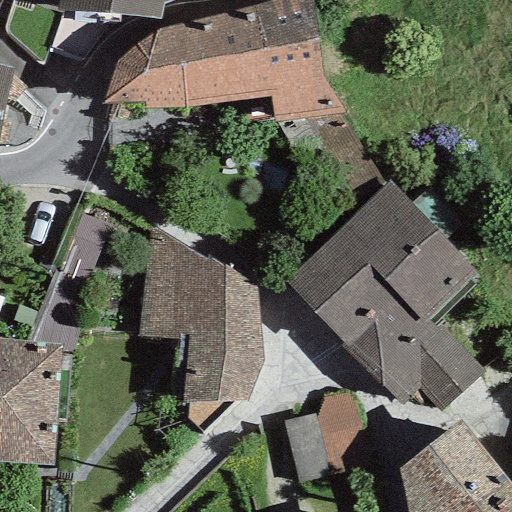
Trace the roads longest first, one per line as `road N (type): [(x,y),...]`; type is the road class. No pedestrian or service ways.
road 1 (residential): [(127,511),(326,351),(256,273),(60,177)]
road 2 (residential): [(60,177),(95,76),(133,32),(238,0)]
